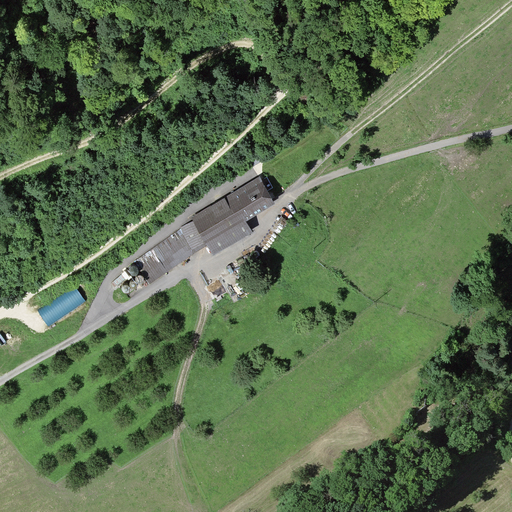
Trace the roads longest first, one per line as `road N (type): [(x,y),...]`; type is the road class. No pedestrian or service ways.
road 1 (track): [(0,312),(119,235),(329,55),(377,0)]
road 2 (track): [(283,91),(259,47),(233,43),(177,75),(118,125),(0,177)]
road 3 (track): [(289,192),(511,5)]
road 4 (track): [(189,273),(204,312),(178,390),(176,424),(198,494)]
road 5 (track): [(109,316),(119,270),(186,212),(250,176)]
road 6 (track): [(511,366),(436,411),(407,439)]
